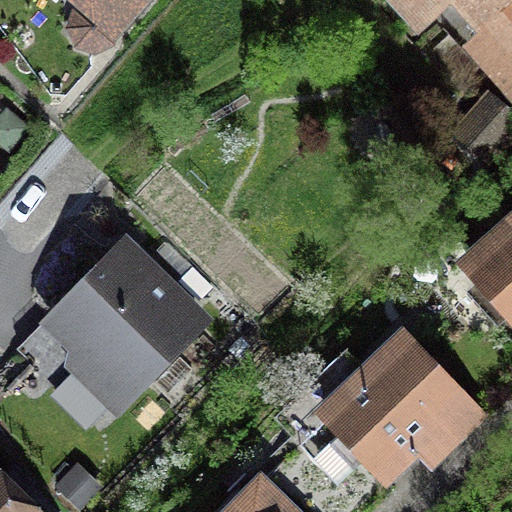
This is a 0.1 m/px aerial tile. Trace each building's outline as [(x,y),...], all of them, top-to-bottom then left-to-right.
[(77,0),(78,2),(109,29),(134,0),(77,0)] [(511,0),(366,0),(414,52),(437,31),(456,51),(478,31),(511,68),(511,0)] [(511,115),(445,62),(412,103),(498,172),(511,154),(511,115)] [(511,328),(511,227),(462,272),(511,328)] [(166,296),(166,284),(153,284),(121,252),(50,325),(74,348),(70,363),(97,370),(123,395),(193,323),(166,296)] [(320,421),(376,479),(460,399),(404,341),(320,421)] [(279,511),(283,508),(256,482),(226,511),(279,511)] [(0,511),(15,511),(0,497),(0,511)]
